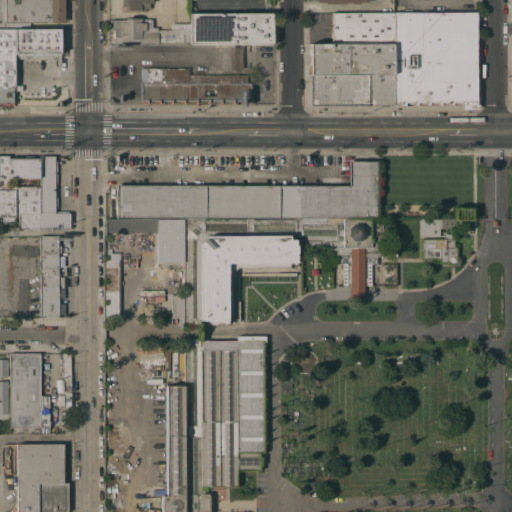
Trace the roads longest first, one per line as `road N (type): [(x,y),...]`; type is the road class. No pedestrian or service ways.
road 1 (tertiary): [(83,0),(85,511)]
road 2 (primary): [(449,131),(291,132)]
road 3 (residential): [(291,132),(289,0)]
road 4 (residential): [(494,131),(494,0)]
